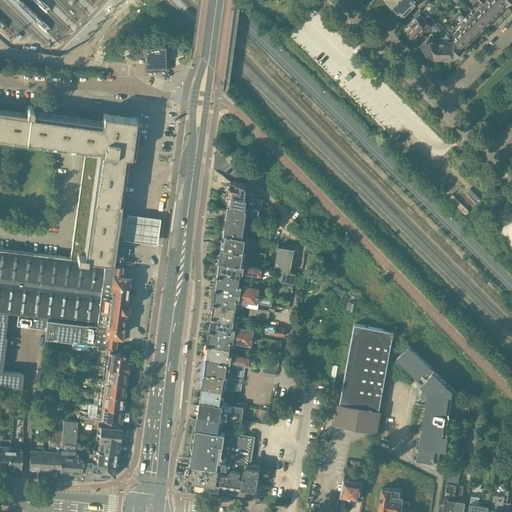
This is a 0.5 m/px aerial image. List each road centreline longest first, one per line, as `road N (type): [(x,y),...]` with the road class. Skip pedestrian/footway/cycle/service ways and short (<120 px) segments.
road 1 (primary): [(147,511),(198,140)]
road 2 (residential): [(21,498),(35,349),(27,334),(3,324)]
road 3 (residential): [(184,98),(0,79)]
road 4 (residential): [(437,104),(331,0)]
road 5 (tertiary): [(147,511),(21,498)]
